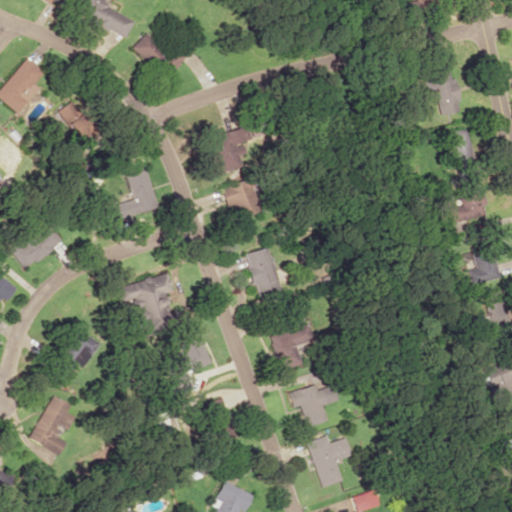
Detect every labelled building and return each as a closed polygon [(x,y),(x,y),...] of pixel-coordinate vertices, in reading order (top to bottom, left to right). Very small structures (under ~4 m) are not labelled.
[(130,19),(99,2),(99,0),(68,0),(65,6),(120,37),(130,19)] [(409,0),(410,1),(395,1),(395,16),(422,15),(421,0),(409,0)] [(130,43),(161,76),(175,63),(144,30),(130,43)] [(0,81),(0,102),(11,112),(34,87),(29,82),(39,71),(23,56),(0,81)] [(456,110),(447,62),(425,66),(427,78),(420,79),(423,97),(433,95),(437,114),(456,110)] [(210,174),(238,165),(234,154),(241,152),(238,142),(240,141),(235,126),(199,137),(210,174)] [(464,127),(445,131),(448,148),(440,150),(442,160),(448,159),(452,179),(473,175),(464,127)] [(122,173),(129,197),(109,202),(113,218),(153,207),(142,168),(122,173)] [(233,214),(249,214),(250,183),(224,183),(223,206),(234,207),(233,214)] [(445,206),(448,221),(483,215),(477,183),(455,187),(458,204),(445,206)] [(57,239),(43,222),(17,244),(13,240),(4,247),(22,268),(57,239)] [(242,251),(252,296),(275,291),(264,245),(242,251)] [(465,268),(466,281),(495,278),(491,249),(469,252),(470,267),(465,268)] [(113,285),(117,301),(132,297),(142,334),(175,324),(171,308),(165,310),(160,292),(167,290),(162,272),(113,285)] [(11,286),(0,278),(0,299),(1,300),(11,286)] [(483,315),(477,317),(481,335),(506,329),(498,287),(478,291),(483,315)] [(297,363),(291,343),(308,338),(303,323),(265,335),(276,369),(297,363)] [(63,376),(73,362),(78,366),(94,341),(69,325),(44,363),(63,376)] [(207,362),(193,326),(173,334),(181,354),(160,362),(172,393),(189,386),(183,371),(207,362)] [(511,358),(511,357),(478,369),(484,385),(490,382),(496,399),(511,393),(511,358)] [(302,425),(322,419),(317,403),(331,399),(327,384),(312,389),(310,383),(284,391),(288,406),(295,404),(302,425)] [(24,439),(54,454),(62,439),(47,431),(51,422),(62,427),(68,414),(62,411),(66,403),(47,394),(24,439)] [(209,439),(229,433),(218,396),(198,402),(209,439)] [(149,418),(153,434),(174,429),(170,412),(149,418)] [(316,486),(336,479),(330,459),(345,455),(339,436),(323,441),(321,434),(302,440),(316,486)] [(230,511),(233,508),(240,511),(248,492),(218,479),(208,504),(213,507),(210,511),(230,511)] [(347,495),(350,510),(372,505),(369,490),(347,495)]
